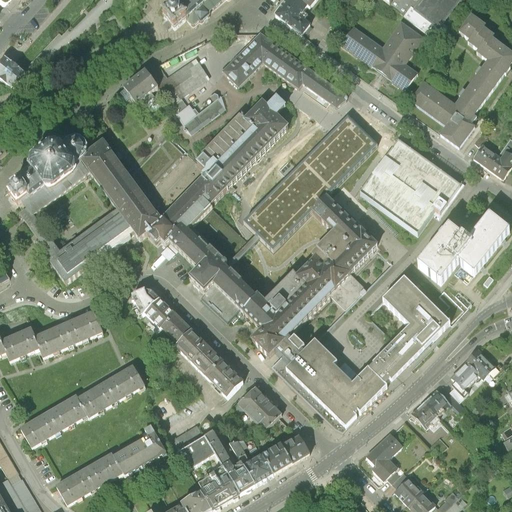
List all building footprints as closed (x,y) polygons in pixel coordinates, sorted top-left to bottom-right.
[(168,17),(163,21),(174,34),(175,34),(176,34),(187,25),(192,31),(193,31),(194,31),(200,27),(201,27),(201,28),(202,28),(202,27),(202,28),(210,21),(210,20),(210,19),(210,18),(227,4),(228,5),(228,4),(228,5),(229,5),(229,4),(230,5),(235,0),(171,0),(169,2),(170,3),(169,3),(169,4),(175,11),(172,13),(171,12),(167,16),(168,17)] [(290,0),(289,1),(300,6),(307,11),(310,13),(320,0),(290,0)] [(418,0),(405,17),(437,40),(467,0),(418,0)] [(300,6),(289,1),(275,21),(295,34),(302,40),(310,29),(300,22),(307,11),(300,6)] [(485,29),(471,18),(459,35),(470,43),(468,45),(478,53),(476,55),(488,63),(454,109),(424,87),(411,104),(446,130),(440,138),(459,152),(475,130),(471,127),(473,126),(477,120),(474,118),(504,76),(505,77),(510,70),(509,69),(511,65),(511,55),(492,41),(494,38),(484,31),(485,29)] [(317,50),(326,57),(341,35),(333,28),(317,50)] [(353,32),(342,48),(372,69),(382,77),(392,84),(405,93),(416,77),(403,68),(422,42),(402,28),(383,54),(353,32)] [(55,49),(61,42),(56,37),(50,44),(55,49)] [(296,65),(261,40),(253,48),(224,78),(239,93),(249,83),(255,77),(262,70),(263,68),(299,94),(303,88),(336,112),(346,104),(347,103),(347,102),(346,101),(345,100),(311,76),(296,65)] [(21,70),(5,58),(0,63),(0,77),(13,88),(25,73),(21,70)] [(158,90),(185,129),(197,120),(189,110),(187,111),(181,103),(210,84),(196,64),(168,83),(159,70),(148,75),(146,77),(157,90),(158,90)] [(140,82),(135,85),(159,115),(165,111),(158,102),(154,101),(152,98),(159,93),(157,90),(146,77),(140,82)] [(125,94),(137,109),(144,105),(146,107),(146,111),(152,120),(159,115),(135,85),(131,88),(125,94)] [(184,134),(191,139),(226,113),(222,100),(215,97),(213,100),(216,105),(197,120),(185,129),(184,134)] [(337,366),(316,346),(308,354),(293,339),(330,298),(352,278),(378,248),(328,200),(312,216),(335,237),(324,249),(313,260),(315,263),(297,282),(294,278),(292,280),(289,283),(289,284),(276,297),(274,299),(273,299),(266,307),(264,305),(263,306),(258,301),(257,302),(241,286),(242,285),(241,285),(243,282),(235,274),(232,272),(227,269),(229,267),(213,252),(216,250),(194,230),(213,211),(228,194),(288,131),(276,119),(285,110),(277,102),(268,111),(263,106),(245,126),(240,121),(203,160),(204,161),(201,165),(198,168),(188,159),(187,160),(167,142),(132,178),(149,200),(147,201),(157,211),(154,214),(163,227),(147,238),(149,239),(148,240),(157,249),(161,245),(166,250),(170,245),(174,249),(178,253),(198,273),(189,282),(197,290),(205,298),(214,288),(240,313),(263,335),(253,344),(269,360),(275,355),(281,361),(291,370),(286,375),(346,433),(357,422),(355,419),(356,418),(358,416),(359,417),(360,419),(387,390),(385,388),(369,373),(353,389),(344,380),(334,370),(337,366)] [(347,121),(244,226),(256,238),(261,243),(274,255),(275,254),(298,230),(312,216),(328,200),(377,149),(347,121)] [(486,142),(482,138),(475,146),(479,149),(486,142)] [(17,206),(18,208),(29,200),(31,203),(46,192),(47,194),(48,194),(48,195),(49,195),(50,195),(51,196),(51,195),(52,195),(53,195),(75,178),(76,177),(77,176),(77,175),(77,174),(77,172),(76,172),(75,170),(84,163),(85,162),(86,161),(86,160),(87,159),(87,158),(88,157),(88,156),(89,154),(88,153),(88,152),(87,152),(87,151),(86,150),(86,149),(86,148),(85,148),(84,147),(84,146),(83,146),(82,145),(83,144),(82,144),(81,143),(80,143),(79,143),(78,143),(76,142),(76,144),(75,144),(73,144),(71,144),(70,145),(69,146),(68,145),(66,147),(66,148),(62,152),(61,151),(60,150),(59,149),(59,148),(58,148),(57,148),(57,147),(56,147),(56,148),(55,148),(54,149),(53,149),(53,150),(52,150),(51,149),(46,153),(47,154),(39,160),(38,159),(33,163),(34,164),(33,164),(34,165),(33,165),(32,165),(32,166),(31,166),(31,167),(30,167),(30,168),(30,169),(30,170),(31,170),(31,171),(31,172),(32,172),(32,173),(32,174),(27,177),(27,176),(24,178),(25,179),(20,183),(19,182),(17,184),(17,185),(18,186),(19,186),(20,187),(19,188),(11,194),(9,195),(11,197),(10,198),(16,206),(17,206)] [(511,143),(510,142),(498,159),(501,162),(506,155),(511,159),(511,143)] [(437,172),(398,145),(368,187),(360,198),(418,239),(435,215),(432,212),(439,203),(447,209),(454,199),(461,189),(437,172)] [(75,170),(76,172),(78,174),(86,169),(93,164),(98,171),(114,159),(104,146),(88,157),(87,158),(87,159),(86,160),(86,161),(85,162),(84,163),(75,170)] [(483,149),(473,162),(488,172),(498,159),(483,149)] [(498,159),(488,172),(503,183),(511,170),(511,169),(511,168),(511,159),(506,155),(501,162),(498,159)] [(119,214),(136,236),(135,237),(140,243),(147,238),(163,227),(154,214),(118,165),(122,162),(120,159),(118,156),(117,156),(114,159),(98,171),(93,164),(86,169),(91,175),(90,176),(91,178),(118,215),(119,214)] [(78,174),(76,172),(77,172),(77,174),(77,175),(77,176),(76,177),(75,178),(53,195),(52,195),(58,202),(91,178),(90,176),(91,175),(86,169),(78,174)] [(33,221),(34,220),(58,202),(52,195),(51,195),(51,196),(50,195),(49,195),(48,195),(48,194),(47,194),(46,192),(31,203),(29,200),(18,208),(20,210),(24,208),(27,213),(33,221)] [(447,209),(439,203),(432,212),(435,215),(440,218),(446,210),(447,209)] [(232,272),(235,274),(252,256),(244,248),(246,244),(213,211),(194,230),(216,250),(213,252),(229,267),(227,269),(232,272)] [(53,262),(61,256),(34,220),(33,221),(27,213),(21,218),(53,262)] [(50,265),(66,287),(131,240),(135,237),(136,236),(119,214),(118,215),(61,256),(53,262),(50,265)] [(502,243),(509,235),(489,219),(468,245),(462,241),(461,241),(449,232),(418,270),(428,278),(441,288),(458,266),(474,279),(481,271),(502,243)] [(174,249),(170,245),(166,250),(161,255),(169,263),(178,253),(174,249)] [(7,276),(0,279),(0,286),(10,282),(7,276)] [(352,278),(330,298),(346,314),(367,293),(352,278)] [(385,357),(369,373),(385,388),(390,384),(392,386),(403,375),(450,327),(431,307),(407,284),(405,282),(384,304),(411,331),(385,357)] [(142,319),(145,317),(160,301),(153,293),(146,293),(141,288),(131,295),(142,319)] [(240,313),(214,288),(205,298),(201,302),(227,326),(240,313)] [(145,317),(161,332),(175,315),(160,301),(145,317)] [(50,334),(36,340),(35,340),(40,352),(44,360),(54,356),(66,351),(81,344),(93,339),(103,335),(94,315),(79,322),(50,334)] [(178,348),(192,333),(175,315),(161,332),(178,348)] [(18,337),(2,344),(6,355),(10,364),(18,361),(33,355),(40,352),(35,340),(36,340),(32,331),(18,337)] [(176,350),(206,381),(223,363),(192,333),(178,348),(176,350)] [(494,368),(475,352),(464,365),(477,376),(483,381),(488,376),(494,368)] [(291,370),(281,361),(276,366),(271,371),(285,385),(291,390),(323,421),(335,433),(343,437),(346,433),(286,375),(291,370)] [(223,363),(206,381),(227,401),(245,384),(223,363)] [(457,385),(464,391),(477,376),(464,365),(451,380),(457,385)] [(494,368),(488,376),(493,380),(501,370),(496,366),(494,368)] [(91,392),(78,400),(89,418),(91,420),(146,389),(134,368),(120,376),(91,392)] [(457,385),(451,392),(458,398),(464,391),(457,385)] [(244,415),(265,436),(279,421),(283,417),(256,390),(235,411),(241,417),(244,415)] [(436,394),(425,404),(440,420),(451,409),(436,394)] [(35,421),(21,429),(32,449),(89,418),(78,400),(77,397),(59,407),(35,421)] [(425,404),(411,417),(424,431),(428,428),(430,430),(440,420),(425,404)] [(449,423),(446,428),(451,437),(457,430),(449,423)] [(171,445),(179,457),(206,441),(198,428),(171,445)] [(149,440),(115,459),(125,477),(126,480),(168,456),(152,429),(145,433),(147,436),(149,440)] [(214,435),(206,441),(216,458),(224,472),(241,500),(249,495),(256,491),(242,467),(235,472),(214,435)] [(387,483),(395,475),(397,473),(388,464),(403,449),(391,437),(367,461),(376,471),(372,476),(383,487),(387,483)] [(283,448),(264,460),(275,480),(294,468),(310,459),(300,440),(283,450),(283,448)] [(511,440),(503,445),(509,456),(511,454),(511,440)] [(206,441),(179,457),(188,474),(216,458),(206,441)] [(438,449),(447,458),(454,450),(446,441),(438,449)] [(0,466),(9,481),(18,476),(18,475),(0,444),(0,466)] [(240,445),(230,447),(242,467),(256,491),(266,485),(275,480),(264,460),(252,467),(240,445)] [(72,480),(57,488),(68,509),(125,477),(115,459),(113,456),(96,466),(72,480)] [(203,496),(212,511),(220,511),(236,503),(241,500),(224,472),(215,478),(216,480),(199,489),(203,496)] [(387,483),(392,488),(393,487),(400,480),(395,475),(387,483)] [(39,511),(21,481),(18,476),(9,481),(27,511),(39,511)] [(400,493),(410,483),(403,477),(400,480),(393,487),(400,493)] [(8,480),(0,484),(0,498),(7,511),(27,511),(9,481),(8,481),(8,480)] [(410,511),(423,497),(410,483),(400,493),(396,497),(410,511)] [(438,511),(447,511),(459,502),(452,494),(442,503),(445,506),(438,511)] [(182,508),(184,511),(212,511),(203,496),(182,508)] [(433,511),(436,510),(423,497),(410,511),(411,511),(433,511)]
